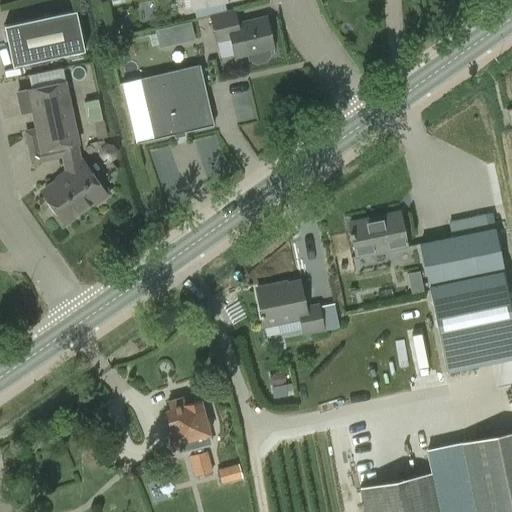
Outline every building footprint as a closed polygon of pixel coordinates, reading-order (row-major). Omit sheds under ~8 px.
[(190,0),(192,8),(228,0),(190,0)] [(235,9),(209,15),(215,43),(230,39),(234,58),(248,55),(249,60),(255,63),(265,61),(269,55),(268,51),(273,50),(266,16),(238,22),(235,9)] [(11,66),(83,50),(74,10),(2,26),(11,66)] [(160,46),(174,43),(171,25),(156,28),(160,46)] [(121,83),(134,143),(212,125),(198,66),(121,83)] [(64,83),(17,93),(21,112),(30,110),(34,129),(24,132),(30,157),(37,161),(62,156),(66,175),(42,192),(56,212),(53,215),(61,227),(73,218),(70,215),(93,199),(95,203),(108,193),(97,178),(94,180),(82,164),(79,166),(74,143),(77,142),(64,83)] [(95,120),(101,119),(97,99),(83,102),(86,121),(95,120)] [(98,138),(106,136),(103,118),(101,119),(95,120),(98,138)] [(97,146),(96,154),(100,160),(107,161),(113,157),(115,149),(110,143),(103,142),(97,146)] [(348,222),(356,258),(405,248),(398,212),(348,222)] [(511,359),(511,317),(502,270),(503,270),(494,227),(418,243),(427,285),(428,285),(446,373),(511,359)] [(264,326),(300,319),(303,333),(322,330),(317,306),(304,308),(299,281),(257,289),(264,326)] [(291,383),(271,386),(273,397),(287,395),(286,391),(292,390),(291,383)] [(167,401),(170,410),(165,411),(175,444),(176,443),(178,452),(209,443),(207,435),(209,434),(199,400),(184,405),(182,397),(167,401)] [(511,511),(511,432),(459,444),(473,511),(511,511)] [(212,472),(206,451),(188,456),(194,477),(212,472)] [(237,464),(216,470),(220,484),(242,478),(237,464)] [(439,511),(431,472),(358,487),(363,511),(439,511)]
